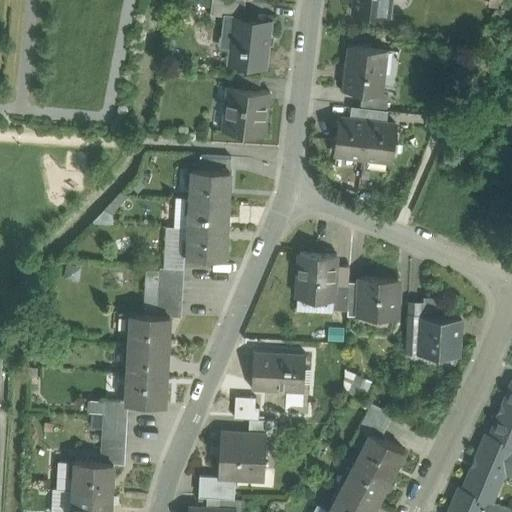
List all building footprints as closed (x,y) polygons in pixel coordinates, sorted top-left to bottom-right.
[(243,0),(213,0),(213,9),(242,12),(243,0)] [(354,0),(353,12),(386,16),(387,0),(354,0)] [(271,20),(226,15),(223,35),(232,36),(229,61),(266,66),(271,20)] [(387,49),(349,44),(344,89),(362,91),(381,93),(382,92),(387,49)] [(382,92),(388,92),(394,93),(399,50),(387,49),(382,92)] [(261,77),(230,73),(229,85),(259,89),(261,77)] [(229,85),(223,130),(264,135),(269,90),(259,89),(229,85)] [(388,92),(382,92),(381,93),(362,91),(360,106),(386,109),(388,92)] [(385,121),(386,109),(360,106),(351,105),(349,117),(368,119),(385,121)] [(363,157),(368,119),(349,117),(340,116),(335,154),(363,157)] [(368,119),(363,157),(391,160),(396,122),(385,121),(368,119)] [(230,169),(192,167),(192,169),(191,197),(228,199),(230,171),(230,169)] [(178,197),(177,226),(189,226),(191,197),(178,197)] [(228,199),(191,197),(189,226),(227,228),(228,199)] [(188,256),(189,226),(177,226),(175,256),(188,256)] [(227,228),(189,226),(188,256),(226,258),(226,257),(225,257),(227,228)] [(337,253),(299,251),(297,297),(333,299),(334,299),(335,280),(336,258),(337,253)] [(351,259),(336,258),(335,280),(349,280),(351,259)] [(184,267),(162,266),(161,278),(183,279),(184,267)] [(398,277),(361,275),(361,281),(359,315),(395,317),(398,277)] [(183,279),(161,278),(160,290),(182,291),(183,279)] [(349,280),(335,280),(334,299),(333,299),(333,308),(347,309),(349,280)] [(361,281),(349,280),(347,309),(347,314),(359,315),(361,281)] [(182,291),(160,290),(159,302),(181,303),(182,291)] [(408,300),(407,323),(421,324),(422,315),(434,315),(434,301),(408,300)] [(181,303),(159,302),(159,313),(170,314),(181,315),(181,303)] [(170,314),(132,312),(130,342),(168,344),(170,314)] [(434,315),(422,315),(421,324),(420,353),(458,355),(460,317),(434,315)] [(421,324),(407,323),(405,352),(420,353),(421,324)] [(168,344),(130,342),(129,371),(166,373),(168,344)] [(306,353),(254,350),(252,388),(280,390),(304,391),(306,353)] [(166,373),(129,371),(127,401),(128,401),(165,403),(166,373)] [(511,381),(489,434),(511,443),(511,381)] [(304,391),(280,390),(279,405),(303,406),(304,391)] [(256,396),(235,395),(234,417),(249,418),(259,418),(259,406),(256,406),(256,396)] [(127,401),(105,400),(104,413),(128,414),(128,401),(127,401)] [(393,413),(371,402),(366,412),(388,423),(393,413)] [(259,407),(259,418),(277,419),(277,407),(259,406),(259,407)] [(388,423),(366,412),(359,427),(371,432),(381,437),(388,423)] [(128,414),(104,413),(103,425),(127,426),(128,414)] [(259,418),(249,418),(249,432),(265,433),(276,434),(277,419),(259,418)] [(127,426),(103,425),(102,437),(126,438),(127,426)] [(249,432),(221,430),(219,475),(218,476),(234,477),(236,477),(263,479),(263,474),(265,433),(249,432)] [(381,437),(371,432),(357,458),(390,475),(404,449),(381,437)] [(511,443),(489,434),(486,433),(462,488),(492,500),(507,464),(511,466),(511,443)] [(126,438),(102,437),(102,449),(126,450),(126,438)] [(126,450),(102,449),(101,460),(114,461),(114,462),(125,463),(126,450)] [(75,485),(75,458),(59,457),(58,485),(75,485)] [(390,475),(357,458),(344,484),(377,501),(390,475)] [(101,460),(76,459),(76,460),(75,489),(112,491),(113,463),(114,462),(114,461),(101,460)] [(234,477),(218,476),(219,475),(201,474),(200,495),(219,497),(233,497),(234,477)] [(371,511),(377,501),(344,484),(331,510),(335,511),(371,511)] [(462,488),(459,487),(448,511),(511,511),(511,508),(492,500),(462,488)] [(110,511),(112,491),(75,489),(73,511),(110,511)] [(233,497),(219,497),(219,508),(237,509),(236,510),(242,511),(243,498),(233,498),(233,497)]
